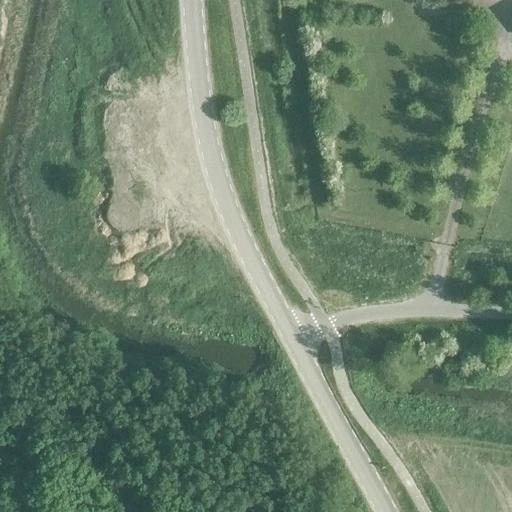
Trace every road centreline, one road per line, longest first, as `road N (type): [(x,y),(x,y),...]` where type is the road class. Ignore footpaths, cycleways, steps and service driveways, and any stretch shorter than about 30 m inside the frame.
road 1 (tertiary): [(293,341),(216,181),(190,0)]
road 2 (unclassified): [(511,315),(395,310),(325,324),(293,341)]
road 3 (tertiary): [(385,511),(293,341)]
